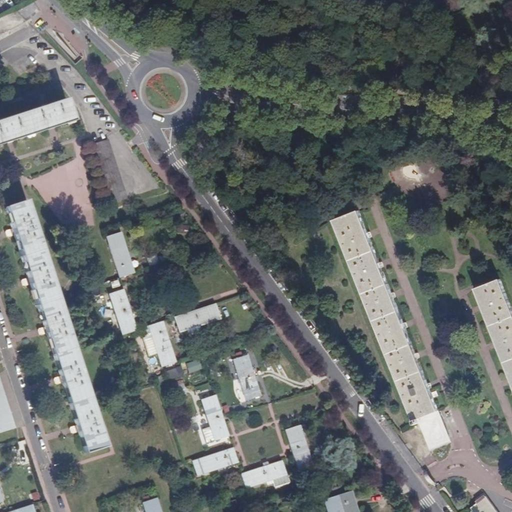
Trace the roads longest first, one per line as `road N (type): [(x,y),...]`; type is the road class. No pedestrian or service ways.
road 1 (unclassified): [(164,123),(178,166),(413,486)]
road 2 (tertiary): [(511,118),(399,103),(283,101),(192,77)]
road 3 (tertiary): [(192,103),(456,118),(511,131)]
road 4 (residential): [(53,511),(0,343)]
